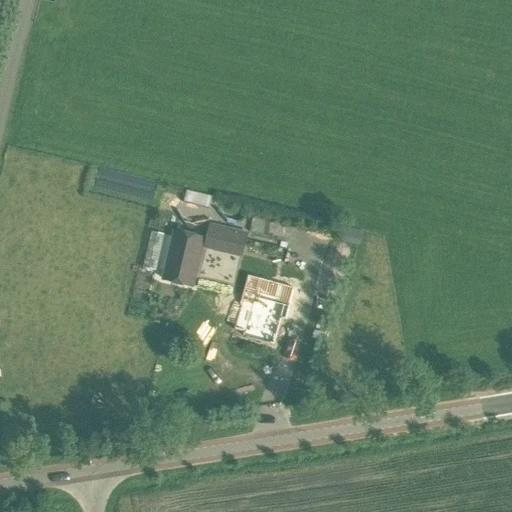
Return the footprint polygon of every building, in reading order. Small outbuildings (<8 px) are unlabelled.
[(209,209),(212,197),(186,191),(183,203),(209,209)] [(241,252),(245,235),(211,227),(207,244),(241,252)] [(191,286),(202,239),(203,238),(175,232),(164,280),(191,286)] [(156,279),(0,269),(0,301),(154,311),(156,279)] [(250,299),(240,337),(275,347),(285,307),(250,299)]
